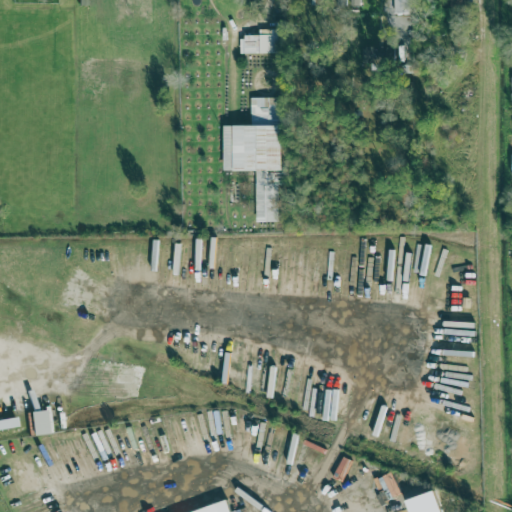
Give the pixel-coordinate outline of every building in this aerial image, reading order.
[(393,0),(394,14),(409,14),(408,0),(393,0)] [(278,54),(278,30),(259,30),(259,35),(244,36),(245,54),(278,54)] [(223,126),(224,171),(256,171),(256,222),(281,222),(281,98),(250,98),(250,126),(223,126)] [(49,434),(46,410),(28,413),(31,436),(49,434)] [(230,511),(228,502),(194,511),(230,511)]
